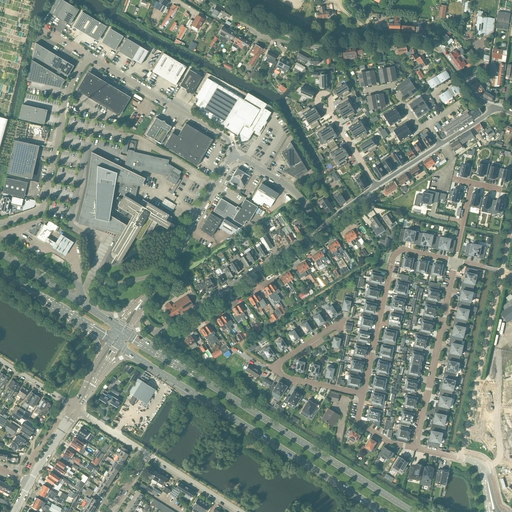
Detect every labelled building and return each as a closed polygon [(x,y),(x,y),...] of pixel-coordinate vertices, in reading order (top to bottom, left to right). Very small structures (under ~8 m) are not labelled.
[(56,16),(65,2),(62,0),(56,0),(50,12),(54,14),(53,14),(56,16)] [(122,11),(126,12),(128,7),(126,6),(128,0),(129,0),(131,1),(131,0),(126,0),(124,5),(122,11)] [(167,1),(166,0),(159,0),(158,3),(155,1),(152,6),(155,8),(155,7),(162,11),(166,14),(168,10),(166,8),(169,2),(167,1)] [(72,6),(65,2),(56,16),(59,18),(60,17),(63,20),(72,6)] [(216,17),(217,15),(219,12),(223,14),(222,15),(224,16),(225,15),(229,17),(231,13),(217,5),(213,13),(212,15),(216,17)] [(72,6),(63,20),(67,22),(70,24),(79,10),(72,6)] [(319,8),(319,12),(316,13),(317,18),(329,17),(328,11),(325,11),(324,7),(319,8)] [(106,27),(89,16),(82,12),(73,27),(98,41),(106,27)] [(478,16),(475,34),(485,36),(485,35),(493,36),(495,19),(482,17),(483,14),(478,14),(478,16)] [(194,22),(190,20),(186,27),(190,29),(192,25),(194,27),(195,27),(197,29),(198,29),(198,28),(199,28),(200,26),(200,25),(204,19),(197,16),(194,22)] [(394,23),(386,23),(383,23),(383,27),(390,28),(390,29),(400,29),(401,19),(394,19),(394,23)] [(418,27),(417,27),(416,32),(423,33),(424,29),(421,28),(422,27),(423,24),(418,23),(418,27)] [(179,39),(186,28),(183,26),(177,37),(179,39)] [(219,32),(218,35),(220,36),(219,39),(223,41),(228,31),(222,27),(219,32)] [(110,29),(102,43),(103,44),(103,43),(109,47),(109,46),(115,50),(117,46),(123,36),(110,29)] [(228,31),(223,41),(225,42),(227,40),(230,42),(231,39),(232,39),(235,35),(228,31)] [(239,47),(244,39),(237,35),(234,40),(235,41),(233,43),(232,46),(237,49),(239,46),(239,47)] [(442,39),(447,43),(449,45),(453,40),(451,38),(451,39),(446,35),(442,39)] [(119,52),(127,57),(140,65),(148,51),(126,38),(120,49),(119,52)] [(239,47),(240,47),(245,50),(246,47),(247,48),(250,43),(244,39),(239,47)] [(33,56),(42,61),(47,52),(42,48),(40,46),(36,43),(33,56)] [(407,51),(406,44),(394,46),(395,49),(397,48),(398,53),(407,51)] [(256,45),(250,53),(253,55),(259,47),(256,45)] [(493,48),(492,58),(495,58),(494,61),(505,62),(507,51),(497,49),(497,47),(495,46),(495,49),(493,48)] [(266,50),(264,48),(263,49),(259,47),(253,55),(248,64),(253,67),(260,57),(263,52),(264,53),(266,50)] [(362,48),(358,48),(356,49),(356,48),(343,49),(345,59),(350,58),(350,59),(351,60),(353,59),(353,58),(357,57),(357,54),(363,53),(362,48)] [(453,51),(449,55),(453,61),(457,57),(460,55),(456,50),(454,48),(452,49),(453,51)] [(275,64),(277,62),(274,61),(277,56),(270,53),(268,51),(266,56),(268,58),(266,61),(273,64),(273,63),(275,64)] [(299,51),(299,52),(297,55),(307,61),(310,57),(299,51)] [(42,61),(48,65),(55,55),(53,53),(53,54),(52,53),(51,54),(47,52),(42,61)] [(160,75),(165,77),(164,79),(167,81),(168,80),(172,82),(172,83),(175,85),(186,67),(163,53),(153,70),(157,73),(156,74),(160,76),(160,75)] [(425,60),(422,56),(422,55),(418,58),(416,54),(410,56),(413,61),(416,60),(419,65),(422,63),(421,63),(425,60)] [(48,65),(55,70),(61,60),(57,58),(58,57),(57,57),(57,56),(55,55),(48,65)] [(460,70),(466,65),(468,69),(474,64),(469,58),(466,60),(466,59),(464,61),(463,60),(460,61),(457,57),(453,61),(457,66),(460,70)] [(281,71),(286,61),(281,58),(276,68),(275,67),(275,68),(274,68),(273,68),(270,74),(272,75),(275,70),(279,72),(280,70),(281,71)] [(63,80),(64,79),(32,60),(27,81),(31,82),(31,81),(45,84),(44,85),(55,87),(56,87),(60,88),(61,86),(63,83),(64,81),(63,80)] [(61,60),(55,70),(66,76),(67,75),(70,70),(72,66),(71,65),(71,64),(67,62),(66,62),(65,62),(61,60)] [(428,65),(425,60),(421,63),(422,63),(419,65),(417,66),(415,67),(413,69),(414,70),(416,69),(417,69),(420,67),(422,69),(428,65)] [(286,61),(281,71),(286,73),(291,63),(286,61)] [(254,72),(260,63),(258,62),(250,74),(249,76),(254,79),(257,74),(254,72)] [(297,63),(295,68),(296,68),(295,71),(300,74),(303,70),(305,67),(301,65),(297,63)] [(504,64),(500,63),(498,79),(493,79),(492,87),(499,88),(499,85),(502,85),(504,64)] [(386,69),(389,82),(393,81),(392,80),(396,80),(394,68),(390,69),(390,68),(386,69)] [(179,86),(186,90),(185,90),(192,94),(202,77),(189,69),(179,86)] [(389,82),(386,69),(383,69),(383,70),(379,71),(381,82),(385,82),(389,82)] [(416,74),(419,80),(424,77),(419,70),(418,70),(418,71),(417,72),(416,71),(414,72),(416,74)] [(446,70),(437,76),(441,83),(450,77),(446,70)] [(119,116),(129,100),(130,97),(88,72),(76,90),(119,116)] [(368,86),(366,72),(362,73),(362,74),(359,75),(361,86),(365,85),(365,86),(368,86)] [(366,72),(368,86),(372,85),(372,84),(376,83),(374,72),(370,72),(366,72)] [(320,79),(319,79),(319,84),(320,84),(320,88),(325,88),(327,88),(327,84),(330,84),(330,80),(330,76),(326,76),(326,75),(320,75),(320,79)] [(432,88),(441,83),(437,76),(428,81),(432,88)] [(402,93),(413,85),(411,82),(410,82),(408,79),(398,86),(401,89),(400,90),(402,93)] [(480,93),(487,88),(489,86),(484,80),(482,81),(479,83),(478,82),(474,86),(480,93)] [(197,107),(195,111),(237,136),(239,144),(247,142),(253,132),(259,136),(265,127),(264,126),(266,122),(265,121),(271,112),(264,109),(262,111),(244,100),(213,81),(213,82),(201,101),(197,107)] [(338,88),(335,90),(337,95),(338,96),(342,94),(343,97),(350,93),(348,90),(349,89),(346,84),(342,86),(341,84),(337,87),(338,88)] [(452,97),(461,91),(457,84),(448,90),(452,97)] [(301,87),(299,93),(303,95),(302,96),(307,98),(307,97),(311,98),(313,94),(313,92),(310,90),(311,88),(308,87),(304,85),(303,88),(301,87)] [(413,85),(402,93),(404,96),(405,95),(407,99),(417,92),(415,89),(415,88),(413,85)] [(483,96),(493,102),(493,101),(492,100),(494,97),(490,94),(493,88),(488,88),(483,96)] [(448,90),(439,96),(441,99),(439,100),(440,102),(443,101),(444,103),(453,97),(452,97),(448,90)] [(378,109),(375,95),(372,96),(372,97),(368,97),(370,109),(374,108),(374,109),(378,109)] [(375,95),(378,109),(381,108),(381,107),(385,106),(383,95),(379,95),(375,95)] [(340,104),(337,107),(338,108),(340,112),(351,105),(348,101),(349,100),(347,97),(339,102),(340,104)] [(414,111),(425,103),(423,100),(423,101),(420,98),(411,104),(413,107),(412,108),(414,111)] [(425,103),(414,111),(416,114),(417,114),(419,117),(429,110),(427,107),(425,103)] [(45,110),(22,104),(19,119),(44,124),(45,120),(44,120),(46,114),(45,114),(46,110),(45,110)] [(351,105),(340,112),(343,117),(344,118),(347,116),(349,118),(355,115),(353,112),(356,110),(353,106),(352,105),(351,105)] [(303,110),(301,111),(304,116),(306,119),(317,113),(314,109),(313,107),(310,109),(308,107),(303,110)] [(384,115),(384,116),(387,121),(388,120),(399,114),(396,109),(395,108),(396,108),(396,107),(392,110),(388,112),(384,114),(384,115)] [(470,113),(469,113),(474,120),(479,116),(481,115),(482,113),(478,107),(475,109),(470,113)] [(467,109),(463,112),(469,122),(474,120),(469,113),(470,113),(468,111),(467,109)] [(463,112),(459,115),(465,125),(469,122),(463,112)] [(317,113),(306,119),(306,120),(309,125),(310,124),(312,127),(318,123),(317,121),(320,118),(319,117),(317,113)] [(399,114),(388,120),(391,125),(391,126),(395,124),(395,123),(399,121),(403,119),(403,118),(402,118),(401,117),(399,114)] [(461,128),(465,125),(459,115),(454,118),(461,128)] [(156,117),(145,134),(153,139),(163,122),(156,117)] [(454,118),(450,121),(456,131),(461,128),(454,118)] [(353,125),(349,127),(350,129),(351,131),(353,133),(364,126),(361,121),(359,122),(358,119),(357,119),(351,123),(353,125)] [(163,122),(153,139),(161,144),(171,127),(166,123),(164,121),(163,122)] [(450,121),(446,123),(452,133),(456,131),(450,121)] [(164,146),(197,166),(213,140),(185,123),(178,136),(172,133),(164,146)] [(398,127),(394,130),(394,131),(398,136),(409,129),(406,125),(405,124),(406,123),(405,123),(402,125),(402,126),(398,128),(398,127)] [(446,123),(441,126),(442,127),(442,128),(447,136),(452,133),(446,123)] [(483,128),(480,123),(474,127),(478,132),(483,128)] [(319,128),(317,130),(322,138),(333,131),(330,127),(329,125),(326,127),(324,125),(319,128)] [(364,126),(353,133),(355,137),(356,139),(360,137),(361,139),(365,137),(368,135),(366,132),(367,132),(364,126)] [(447,136),(442,128),(440,130),(441,131),(440,131),(439,132),(443,139),(447,136)] [(491,128),(486,132),(488,136),(491,139),(493,137),(493,136),(495,135),(494,132),(491,128)] [(398,136),(397,136),(400,142),(402,140),(404,143),(410,139),(409,137),(413,135),(413,134),(412,134),(411,133),(409,129),(398,136)] [(474,137),(470,130),(458,138),(462,144),(468,141),(474,137)] [(322,138),(321,138),(323,142),(324,144),(326,142),(328,145),(334,141),(333,139),(336,137),(335,135),(333,131),(322,138)] [(427,133),(421,137),(423,140),(428,148),(434,144),(428,136),(427,133)] [(373,138),(361,146),(363,150),(364,152),(368,150),(369,152),(378,147),(373,138)] [(416,144),(414,145),(419,153),(424,150),(418,139),(414,141),(416,144)] [(36,161),(37,156),(39,146),(14,140),(11,155),(36,161)] [(458,140),(451,145),(455,151),(462,146),(458,140)] [(287,150),(281,153),(287,163),(282,172),(286,174),(287,173),(296,178),(308,171),(290,142),(286,149),(287,150)] [(332,152),(330,154),(333,159),(345,151),(343,147),(342,146),(338,148),(337,146),(330,149),(332,152)] [(416,156),(411,149),(406,153),(410,159),(416,156)] [(166,173),(168,175),(166,179),(175,185),(180,176),(179,175),(181,172),(175,168),(168,164),(169,160),(134,152),(134,151),(128,150),(124,168),(121,167),(92,152),(87,185),(78,224),(117,233),(115,239),(116,243),(110,254),(111,258),(114,259),(112,263),(113,264),(116,261),(120,263),(135,237),(140,240),(146,230),(151,233),(157,223),(168,229),(170,225),(174,227),(175,225),(171,223),(173,220),(172,216),(143,199),(141,202),(133,198),(140,168),(166,173)] [(345,151),(333,159),(336,164),(338,163),(339,166),(347,162),(345,159),(349,157),(348,156),(345,151)] [(393,154),(390,156),(394,162),(397,161),(398,163),(400,166),(401,165),(405,162),(399,152),(393,155),(393,154)] [(32,179),(36,161),(11,155),(7,173),(29,178),(32,179)] [(386,157),(381,160),(385,166),(384,166),(386,168),(389,173),(393,170),(395,169),(393,166),(391,164),(394,162),(390,156),(387,158),(387,157),(386,157)] [(431,157),(423,162),(428,169),(435,164),(431,157)] [(480,161),(477,175),(482,176),(482,174),(487,175),(488,169),(490,164),(480,161)] [(417,175),(422,172),(420,170),(423,168),(421,164),(418,166),(417,166),(410,171),(414,177),(418,175),(417,175)] [(492,164),(489,178),(490,178),(489,178),(493,179),(494,179),(494,177),(496,177),(499,178),(500,172),(497,171),(498,166),(492,164)] [(373,168),(380,178),(386,175),(382,170),(383,170),(381,168),(379,165),(373,168)] [(460,168),(459,172),(461,172),(460,176),(461,176),(461,177),(464,178),(465,177),(466,175),(467,175),(471,176),(473,167),(463,165),(462,168),(460,168)] [(237,168),(229,181),(242,189),(250,176),(237,168)] [(500,172),(499,178),(502,178),(504,179),(503,181),(508,182),(511,170),(501,168),(500,172)] [(409,180),(405,173),(398,178),(402,185),(406,182),(406,183),(409,181),(409,180)] [(360,174),(354,178),(358,183),(357,183),(359,186),(360,186),(362,190),(366,188),(368,187),(366,184),(360,174)] [(24,198),(27,183),(6,178),(2,193),(24,198)] [(389,185),(384,188),(386,190),(384,191),(386,195),(390,192),(389,191),(390,190),(391,192),(398,187),(397,186),(397,185),(394,181),(389,185)] [(262,183),(259,187),(251,200),(254,201),(253,202),(258,206),(259,204),(262,206),(263,203),(270,207),(279,193),(262,183)] [(451,190),(448,200),(458,202),(461,190),(456,189),(455,191),(454,191),(451,190)] [(417,195),(414,205),(418,206),(420,207),(421,203),(423,203),(429,205),(431,205),(432,201),(437,202),(439,193),(429,191),(428,193),(423,192),(422,196),(417,195)] [(473,193),(470,207),(480,209),(482,197),(479,197),(477,196),(478,194),(477,194),(477,193),(474,193),(473,193)] [(340,206),(341,206),(342,206),(343,205),(343,204),(346,202),(340,195),(335,198),(340,206)] [(485,196),(482,207),(492,209),(494,200),(491,199),(489,199),(490,197),(489,197),(489,196),(486,195),(485,196)] [(1,204),(0,206),(0,211),(7,213),(9,205),(8,205),(10,198),(3,196),(1,204)] [(10,204),(22,206),(24,199),(12,196),(10,204)] [(326,199),(324,200),(323,198),(316,203),(320,208),(323,206),(327,213),(333,209),(326,199)] [(491,213),(495,214),(496,214),(497,210),(501,211),(501,212),(502,211),(502,208),(504,208),(505,204),(503,204),(504,200),(503,200),(504,199),(500,198),(500,199),(499,199),(499,201),(497,201),(494,200),(492,209),(491,213)] [(213,211),(240,227),(241,225),(243,226),(246,221),(248,222),(258,207),(245,199),(239,209),(221,199),(213,211)] [(221,219),(210,213),(200,230),(211,236),(221,219)] [(383,217),(389,226),(395,221),(390,213),(383,217)] [(375,216),(370,220),(372,223),(371,224),(371,226),(375,233),(376,235),(377,235),(384,230),(375,216)] [(230,234),(240,228),(224,219),(219,228),(230,234)] [(56,232),(58,229),(58,228),(59,227),(58,226),(57,227),(51,222),(50,221),(48,223),(47,226),(44,224),(36,237),(45,242),(48,236),(49,236),(53,230),(56,232)] [(303,228),(298,221),(294,224),(295,226),(294,227),(298,234),(302,231),(300,229),(303,228)] [(282,229),(286,236),(290,242),(294,240),(291,234),(293,233),(288,225),(282,229)] [(286,245),(290,242),(286,236),(282,229),(281,229),(275,232),(276,233),(277,236),(279,235),(281,239),(286,245)] [(409,241),(411,230),(406,229),(406,230),(402,230),(399,241),(404,242),(404,240),(409,241)] [(354,233),(353,231),(348,234),(354,243),(356,245),(358,248),(361,246),(357,239),(356,240),(355,238),(357,237),(358,236),(357,235),(359,234),(357,230),(354,233)] [(411,230),(409,241),(413,242),(413,244),(417,245),(420,233),(416,233),(416,232),(411,230)] [(47,242),(51,245),(65,255),(67,251),(74,241),(61,233),(56,241),(50,238),(47,242)] [(420,233),(417,245),(422,245),(422,244),(426,245),(429,234),(424,233),(424,234),(420,233)] [(354,243),(348,234),(344,237),(348,243),(350,241),(352,244),(352,245),(353,246),(356,245),(354,243)] [(429,234),(426,245),(431,246),(430,247),(435,248),(437,237),(433,236),(433,235),(429,234)] [(261,241),(264,245),(264,246),(267,251),(272,248),(269,242),(267,238),(265,236),(260,239),(261,241)] [(437,237),(435,248),(439,249),(440,248),(444,249),(446,238),(441,237),(441,238),(437,237)] [(446,238),(444,249),(448,250),(448,251),(453,252),(455,241),(451,240),(451,239),(446,238)] [(262,244),(259,240),(257,241),(260,245),(256,248),(262,257),(268,253),(262,244)] [(337,241),(332,244),(340,256),(341,257),(345,255),(348,260),(352,257),(347,248),(343,251),(337,241)] [(332,244),(328,247),(330,250),(328,252),(332,258),(337,255),(338,257),(340,256),(332,244)] [(474,255),(477,245),(472,244),(472,245),(467,244),(465,255),(470,256),(470,254),(474,255)] [(245,254),(252,264),(251,263),(253,262),(255,262),(257,261),(257,259),(253,252),(255,250),(251,245),(249,247),(251,250),(245,254)] [(477,245),(474,255),(479,256),(478,258),(483,259),(485,248),(481,247),(481,246),(477,245)] [(368,255),(363,249),(360,251),(364,258),(368,255)] [(321,251),(316,254),(323,264),(325,267),(328,265),(325,262),(328,260),(326,257),(325,258),(321,251)] [(252,264),(245,254),(246,255),(240,258),(237,254),(235,256),(239,261),(241,260),(246,268),(247,267),(248,268),(250,266),(250,265),(252,264)] [(323,264),(316,254),(312,257),(316,264),(318,267),(321,265),(323,264)] [(239,261),(235,256),(232,257),(235,261),(229,264),(235,274),(236,274),(235,274),(237,272),(238,273),(240,271),(240,270),(241,270),(236,263),(239,261)] [(400,262),(400,263),(399,267),(403,267),(402,267),(407,268),(409,258),(405,257),(403,263),(400,262)] [(409,258),(407,268),(411,269),(414,270),(415,265),(412,265),(414,259),(409,258)] [(415,265),(414,270),(414,273),(417,274),(418,271),(421,272),(421,273),(424,261),(419,260),(418,266),(415,265)] [(424,261),(421,273),(426,274),(429,274),(430,269),(427,268),(428,262),(424,261)] [(300,265),(312,281),(314,280),(309,273),(307,269),(309,268),(305,262),(300,265)] [(430,269),(429,274),(432,275),(436,276),(439,264),(434,263),(433,269),(430,269)] [(219,268),(223,274),(225,272),(230,278),(231,278),(233,277),(233,276),(235,274),(229,264),(229,265),(224,269),(222,266),(219,268)] [(444,276),(445,272),(442,271),(443,265),(439,264),(436,276),(436,275),(441,276),(444,276)] [(312,281),(300,265),(296,268),(298,270),(296,272),(300,279),(304,276),(305,277),(308,276),(312,282),(312,281)] [(465,277),(476,280),(477,275),(476,275),(477,270),(466,268),(465,273),(466,273),(465,277)] [(337,269),(333,271),(334,274),(333,275),(335,278),(337,277),(341,275),(337,269)] [(333,280),(327,270),(325,272),(326,274),(327,276),(329,279),(328,279),(330,282),(333,280)] [(377,271),(372,270),(372,273),(371,277),(370,277),(369,277),(381,279),(382,275),(376,274),(377,271)] [(215,276),(221,284),(225,281),(220,273),(217,275),(215,271),(213,272),(215,276)] [(285,275),(291,284),(293,283),(291,280),(293,278),(296,276),(295,273),(291,275),(289,272),(285,275)] [(204,282),(210,291),(213,289),(212,289),(215,287),(212,283),(214,281),(211,275),(208,277),(209,279),(204,282)] [(295,291),(291,284),(285,275),(280,278),(285,284),(286,283),(290,289),(289,289),(292,293),(295,291)] [(368,284),(374,285),(374,282),(380,284),(381,279),(369,277),(369,281),(368,284)] [(476,280),(465,277),(464,282),(463,281),(462,286),(473,288),(474,284),(475,284),(476,280)] [(396,287),(407,289),(408,285),(409,285),(410,282),(403,280),(402,283),(398,282),(398,283),(397,283),(396,287)] [(210,291),(204,282),(199,285),(198,283),(195,285),(199,291),(202,289),(204,294),(207,292),(207,293),(210,291)] [(268,286),(278,300),(279,302),(281,300),(277,293),(278,293),(279,292),(280,291),(279,291),(279,290),(278,289),(277,289),(273,283),(268,286)] [(366,291),(378,294),(379,290),(373,288),(374,285),(368,284),(369,285),(369,287),(368,287),(368,292),(366,291)] [(268,286),(264,288),(268,295),(268,297),(271,300),(272,299),(273,302),(275,301),(276,302),(278,300),(268,286)] [(441,297),(441,293),(440,292),(441,291),(436,290),(437,287),(430,286),(429,289),(430,290),(429,294),(441,297)] [(473,288),(462,286),(461,290),(462,290),(462,295),(472,297),(473,292),(472,292),(473,288)] [(407,289),(396,287),(395,291),(396,291),(396,292),(400,293),(400,296),(407,298),(407,294),(407,289)] [(306,290),(299,295),(301,299),(309,295),(306,290)] [(365,299),(370,300),(371,297),(377,298),(378,294),(366,291),(365,296),(365,299)] [(257,293),(252,296),(260,307),(261,308),(261,309),(263,308),(267,306),(265,303),(262,298),(261,299),(257,293)] [(441,297),(429,294),(428,298),(427,298),(426,302),(433,303),(434,300),(438,301),(439,300),(440,301),(441,297)] [(472,297),(462,295),(461,299),(459,299),(458,303),(469,306),(470,302),(471,302),(472,297)] [(180,313),(193,305),(193,304),(187,296),(171,306),(170,303),(166,306),(167,308),(165,310),(171,318),(179,313),(180,313)] [(260,307),(252,296),(248,299),(252,305),(255,304),(257,308),(258,308),(261,311),(262,310),(261,308),(260,307)] [(351,298),(345,296),(344,301),(343,301),(342,304),(343,305),(342,309),(345,310),(344,311),(348,312),(349,305),(351,305),(351,303),(350,303),(351,298)] [(407,298),(400,296),(399,299),(394,298),(394,299),(393,299),(392,303),(404,305),(405,301),(406,301),(407,298)] [(364,306),(375,309),(376,304),(370,303),(370,300),(365,299),(366,299),(365,302),(364,306)] [(511,299),(502,307),(505,310),(500,313),(507,323),(511,319),(511,299)] [(433,303),(426,302),(425,305),(426,306),(425,310),(424,309),(424,310),(437,312),(438,308),(437,308),(437,307),(433,306),(433,303)] [(236,306),(243,317),(246,316),(243,311),(245,310),(241,303),(238,305),(237,305),(236,306)] [(331,306),(326,309),(331,317),(336,314),(337,315),(340,313),(333,303),(330,305),(331,306)] [(404,305),(392,303),(391,307),(392,307),(392,308),(397,309),(396,312),(403,313),(404,310),(403,310),(404,305)] [(469,306),(458,303),(457,308),(459,308),(458,312),(468,315),(470,310),(469,310),(469,306)] [(243,317),(236,306),(235,306),(234,307),(234,308),(232,309),(236,315),(234,317),(237,322),(242,319),(243,321),(245,320),(243,317)] [(274,311),(278,317),(285,312),(281,306),(274,311)] [(363,314),(367,315),(368,312),(374,313),(375,309),(364,306),(363,311),(363,314)] [(437,312),(424,310),(423,315),(423,318),(430,319),(430,316),(435,317),(435,316),(436,316),(437,312)] [(318,313),(313,317),(318,325),(323,322),(324,323),(327,321),(321,311),(318,313)] [(403,313),(396,312),(396,315),(391,314),(391,315),(390,315),(389,319),(401,321),(402,317),(403,317),(403,313)] [(468,315),(458,312),(457,317),(455,317),(454,321),(466,323),(466,319),(467,320),(468,315)] [(220,317),(228,328),(230,331),(232,330),(230,326),(233,324),(230,319),(229,320),(225,314),(223,315),(222,315),(221,316),(221,317),(220,317)] [(361,321),(372,323),(373,319),(367,318),(367,315),(363,314),(362,317),(361,321)] [(216,320),(223,331),(228,328),(220,317),(219,317),(218,318),(216,320)] [(430,319),(423,318),(422,321),(423,321),(422,326),(434,328),(435,324),(434,324),(434,323),(429,322),(430,319)] [(401,321),(389,319),(388,323),(389,323),(389,324),(393,325),(393,327),(391,327),(400,329),(401,326),(400,325),(401,321)] [(305,321),(300,325),(306,334),(311,330),(312,331),(314,329),(308,320),(305,321)] [(360,328),(364,329),(365,326),(371,328),(372,323),(361,321),(360,325),(360,328)] [(466,323),(454,321),(453,325),(455,326),(454,330),(465,332),(466,328),(465,327),(466,323)] [(253,326),(257,332),(262,328),(258,322),(253,326)] [(205,327),(215,343),(218,341),(216,337),(215,337),(214,335),(215,334),(213,330),(209,324),(207,325),(206,325),(205,326),(205,327)] [(416,333),(426,335),(427,332),(432,333),(432,332),(433,332),(434,328),(422,326),(421,330),(420,330),(419,333),(416,333)] [(215,343),(205,327),(204,327),(202,328),(202,329),(200,330),(204,336),(206,339),(207,339),(212,345),(215,343)] [(400,329),(391,327),(391,330),(386,329),(386,330),(385,330),(384,334),(396,337),(397,332),(398,332),(398,329),(400,329)] [(293,330),(287,333),(293,342),(298,338),(299,340),(302,338),(296,328),(293,330)] [(364,329),(360,328),(359,331),(358,336),(369,338),(370,334),(363,332),(364,329)] [(465,332),(454,330),(453,334),(452,334),(451,338),(462,341),(463,337),(464,337),(465,332)] [(236,335),(241,342),(246,338),(242,332),(236,335)] [(426,335),(416,333),(416,336),(417,337),(416,341),(427,343),(428,339),(427,339),(427,338),(423,337),(423,334),(426,335)] [(396,337),(384,334),(383,338),(384,338),(384,339),(388,340),(388,343),(395,345),(396,341),(395,341),(396,337)] [(188,343),(190,346),(195,343),(191,336),(189,337),(186,338),(186,339),(185,340),(187,343),(188,343)] [(289,346),(283,336),(280,338),(280,337),(274,341),(275,343),(276,343),(278,345),(275,347),(278,352),(281,350),(286,347),(287,348),(289,346)] [(368,342),(369,338),(358,336),(357,340),(356,343),(361,344),(362,341),(368,342)] [(340,339),(334,337),(332,347),(337,348),(337,349),(341,349),(343,338),(340,337),(340,339)] [(462,341),(451,338),(450,343),(452,343),(451,348),(462,350),(463,345),(461,345),(462,341)] [(413,349),(420,350),(421,347),(425,348),(425,347),(426,347),(427,343),(416,341),(415,345),(414,345),(413,349)] [(354,350),(365,353),(366,348),(360,347),(361,344),(356,343),(356,346),(355,350),(354,350)] [(395,345),(388,343),(387,346),(383,345),(382,346),(381,346),(381,350),(392,352),(393,348),(394,348),(395,345)] [(204,344),(199,347),(202,352),(207,349),(204,344)] [(268,346),(262,350),(265,354),(263,356),(265,360),(268,358),(273,355),(274,356),(277,354),(270,344),(268,346)] [(462,350),(451,348),(451,352),(449,352),(448,356),(459,359),(460,355),(461,355),(462,350)] [(216,352),(212,355),(215,358),(221,354),(218,349),(215,351),(216,352)] [(420,350),(413,349),(412,352),(413,352),(412,357),(411,356),(411,357),(424,359),(425,355),(424,355),(424,354),(419,353),(420,350)] [(352,357),(358,359),(358,356),(365,357),(365,353),(354,350),(353,355),(352,357)] [(392,352),(381,350),(380,354),(381,354),(380,355),(385,356),(384,359),(392,361),(392,357),(391,357),(392,352)] [(229,360),(226,365),(231,368),(232,367),(235,369),(236,367),(241,370),(245,362),(241,360),(242,358),(236,354),(235,354),(231,361),(229,360)] [(448,365),(458,368),(459,363),(458,363),(459,359),(448,356),(447,361),(449,361),(448,365)] [(358,359),(352,357),(351,360),(350,365),(362,367),(363,363),(357,362),(358,359)] [(411,357),(410,362),(421,365),(422,363),(423,364),(424,359),(411,357)] [(392,361),(384,359),(384,362),(379,361),(379,362),(378,362),(377,366),(389,368),(390,364),(391,364),(392,361)] [(298,360),(296,370),(302,372),(301,373),(305,374),(307,362),(304,362),(304,361),(298,360)] [(421,365),(410,362),(410,363),(411,363),(410,368),(421,371),(422,367),(421,366),(421,365)] [(319,365),(313,363),(310,373),(316,375),(316,376),(320,377),(322,365),(319,365)] [(261,372),(249,364),(245,371),(257,378),(261,372)] [(334,368),(333,368),(333,366),(333,365),(329,364),(328,365),(327,366),(325,377),(331,378),(331,379),(334,380),(337,369),(334,368)] [(349,372),(355,373),(355,370),(361,372),(362,367),(350,365),(349,369),(350,369),(349,372)] [(458,368),(448,365),(447,370),(445,370),(444,374),(456,376),(456,372),(457,373),(458,368)] [(389,368),(377,366),(376,370),(377,370),(377,371),(382,372),(381,375),(388,376),(389,373),(388,373),(389,368)] [(421,371),(410,368),(409,373),(408,373),(407,376),(414,378),(415,375),(419,376),(420,375),(421,375),(421,371)] [(137,369),(130,381),(134,384),(142,372),(137,369)] [(355,373),(349,372),(348,375),(347,379),(359,382),(360,378),(354,376),(355,373)] [(259,380),(256,384),(260,387),(262,385),(267,389),(270,384),(267,382),(270,378),(264,373),(259,380)] [(456,376),(444,374),(443,378),(445,379),(444,383),(455,385),(456,381),(455,380),(456,376)] [(0,381),(0,387),(2,383),(5,385),(9,378),(5,375),(0,382),(0,381)] [(388,376),(381,375),(380,378),(376,377),(376,378),(375,378),(374,382),(385,384),(386,380),(387,380),(388,376)] [(414,378),(407,376),(406,379),(405,384),(418,387),(419,383),(418,383),(418,382),(413,381),(414,378)] [(12,379),(7,387),(9,387),(7,390),(8,390),(7,392),(6,392),(4,396),(6,398),(9,393),(16,382),(12,379)] [(129,402),(133,405),(138,398),(143,401),(141,404),(145,407),(155,390),(142,382),(137,379),(129,392),(133,395),(129,402)] [(359,382),(347,379),(347,380),(348,380),(347,384),(348,384),(347,387),(351,388),(352,385),(358,386),(359,382)] [(269,390),(280,397),(287,386),(278,381),(276,386),(273,384),(269,390)] [(20,385),(16,382),(9,393),(11,395),(14,391),(16,392),(20,385)] [(385,384),(374,382),(373,386),(374,386),(374,387),(378,388),(378,391),(386,392),(385,392),(385,389),(384,388),(385,384)] [(455,385),(444,383),(443,387),(441,387),(440,392),(452,394),(453,390),(454,390),(455,385)] [(418,387),(405,384),(406,384),(405,389),(404,388),(404,392),(414,394),(411,393),(411,391),(416,392),(416,391),(417,391),(418,387)] [(28,390),(22,386),(17,395),(21,397),(19,400),(21,402),(23,399),(23,398),(28,390)] [(104,391),(103,393),(99,399),(106,403),(109,398),(112,399),(110,403),(117,407),(120,401),(121,402),(122,399),(119,398),(118,398),(117,399),(114,397),(113,397),(107,393),(104,391)] [(295,406),(301,396),(302,396),(293,391),(289,397),(287,396),(283,402),(286,404),(287,401),(295,406)] [(386,392),(378,391),(379,391),(378,394),(374,393),(374,394),(373,394),(372,398),(385,400),(386,395),(385,395),(386,392)] [(25,402),(28,404),(29,404),(30,402),(31,402),(35,394),(31,392),(25,402)] [(330,392),(328,400),(337,402),(339,394),(330,392)] [(406,401),(417,403),(418,399),(417,399),(418,398),(413,397),(414,394),(404,392),(403,392),(406,393),(406,396),(407,396),(406,401)] [(452,394),(440,392),(440,396),(441,396),(440,401),(451,403),(452,398),(451,398),(452,394)] [(40,397),(35,394),(31,402),(30,402),(29,404),(34,407),(36,404),(40,397)] [(382,405),(383,404),(383,400),(384,401),(385,400),(372,398),(371,402),(372,402),(372,403),(376,404),(376,407),(383,408),(383,405),(382,405)] [(42,399),(36,409),(34,412),(34,413),(37,415),(38,414),(39,414),(42,409),(44,405),(47,402),(42,399)] [(312,420),(317,411),(314,409),(316,405),(308,400),(302,410),(310,415),(308,417),(312,420)] [(403,408),(410,410),(411,407),(415,408),(416,407),(417,407),(417,403),(406,401),(405,405),(404,405),(403,408)] [(450,408),(451,403),(440,401),(439,405),(436,404),(435,409),(447,411),(447,407),(450,408)] [(41,415),(42,414),(44,415),(45,415),(47,411),(51,405),(47,402),(44,405),(42,409),(39,414),(37,418),(39,419),(42,415),(41,415)] [(370,409),(370,410),(369,410),(368,414),(381,416),(380,416),(381,412),(382,412),(383,408),(376,407),(375,410),(370,409)] [(327,422),(329,423),(329,424),(333,426),(339,415),(328,408),(322,419),(326,422),(327,422)] [(410,410),(403,408),(402,412),(403,412),(402,417),(414,419),(415,415),(414,415),(414,414),(410,413),(410,410)] [(446,415),(447,411),(435,409),(434,413),(436,414),(435,418),(446,420),(447,415),(446,415)] [(25,420),(27,421),(29,418),(29,417),(25,414),(25,413),(24,412),(21,418),(25,420)] [(368,414),(367,418),(368,418),(368,419),(373,420),(372,422),(379,426),(380,421),(381,416),(368,414)] [(414,419),(402,417),(401,421),(400,421),(400,424),(407,426),(407,423),(412,424),(412,423),(413,423),(414,419)] [(494,428),(483,436),(506,467),(511,463),(511,462),(511,422),(508,417),(497,425),(502,431),(507,428),(511,434),(511,454),(509,457),(494,437),(498,434),(494,428)] [(445,425),(446,420),(435,418),(434,422),(432,422),(432,426),(443,429),(444,425),(445,425)] [(6,425),(15,432),(18,428),(11,423),(12,421),(10,419),(6,425)] [(34,430),(23,422),(21,426),(22,427),(25,429),(25,430),(31,434),(34,430)] [(407,426),(400,424),(399,427),(398,432),(411,435),(411,431),(410,431),(411,430),(406,429),(407,426)] [(15,432),(6,425),(3,429),(12,436),(15,432)] [(432,431),(431,436),(442,438),(443,433),(442,433),(443,429),(432,426),(431,431),(432,431)] [(28,439),(31,434),(25,430),(25,429),(22,427),(20,431),(23,433),(22,434),(28,439)] [(77,433),(90,442),(94,436),(82,427),(77,433)] [(357,440),(360,442),(363,436),(360,434),(360,435),(358,434),(355,432),(352,430),(352,431),(351,431),(350,435),(349,436),(350,437),(351,437),(349,439),(354,442),(355,440),(356,440),(357,441),(357,440)] [(411,435),(398,432),(399,433),(398,437),(397,437),(396,440),(403,442),(404,439),(409,440),(409,439),(410,439),(411,435)] [(24,445),(27,441),(20,437),(18,435),(17,437),(15,436),(13,439),(14,440),(17,442),(17,441),(24,445)] [(430,440),(429,440),(428,444),(439,447),(440,442),(441,443),(442,438),(431,436),(430,440)] [(75,437),(72,441),(77,445),(84,449),(85,447),(86,445),(87,444),(79,439),(78,440),(75,437)] [(366,447),(371,450),(370,451),(373,453),(379,443),(377,441),(376,442),(371,439),(366,447)] [(11,443),(11,444),(14,446),(12,448),(15,450),(17,448),(17,447),(21,450),(24,445),(17,441),(17,442),(14,440),(12,443),(11,443)] [(77,445),(72,441),(69,445),(83,454),(85,450),(84,449),(77,445)] [(128,454),(127,453),(128,451),(122,447),(118,452),(117,452),(115,454),(118,455),(125,460),(128,454)] [(387,448),(384,447),(381,452),(383,454),(382,456),(385,458),(387,459),(388,457),(391,459),(395,453),(390,450),(387,448)] [(71,457),(74,459),(79,463),(81,460),(76,457),(75,458),(72,455),(74,453),(67,449),(64,452),(71,457)] [(79,463),(74,459),(71,457),(64,452),(61,456),(68,461),(70,459),(78,464),(79,463)] [(118,455),(115,461),(121,465),(125,460),(118,455)] [(399,457),(394,465),(396,466),(399,468),(399,467),(399,468),(399,469),(403,471),(409,461),(405,459),(405,460),(404,459),(401,457),(401,458),(399,457)] [(71,474),(72,475),(75,471),(76,469),(72,466),(69,470),(64,467),(66,465),(59,460),(56,464),(66,471),(71,474)] [(115,461),(111,466),(118,470),(121,465),(115,461)] [(56,464),(54,468),(60,473),(63,475),(65,473),(66,471),(56,464)] [(422,465),(418,464),(416,464),(415,465),(415,467),(413,475),(412,479),(420,481),(423,467),(421,466),(422,465)] [(111,466),(108,471),(115,475),(118,470),(111,466)] [(422,479),(422,480),(431,482),(432,477),(434,477),(435,472),(433,472),(434,469),(432,468),(432,467),(428,466),(427,467),(425,467),(422,480),(422,479)] [(152,479),(156,472),(151,468),(146,475),(152,479)] [(444,470),(442,469),(441,469),(440,470),(438,470),(435,483),(437,483),(441,484),(446,485),(448,478),(449,476),(448,476),(449,471),(444,470)] [(108,471),(105,476),(112,481),(115,475),(108,471)] [(51,472),(48,476),(59,483),(62,479),(51,472)] [(161,475),(156,472),(152,479),(157,482),(161,475)] [(161,475),(157,482),(163,485),(167,478),(161,475)] [(45,480),(52,485),(53,483),(57,486),(59,483),(48,476),(45,480)] [(105,476),(102,482),(108,486),(112,481),(105,476)] [(62,480),(69,486),(78,491),(79,489),(69,483),(70,482),(66,480),(64,478),(62,480)] [(102,482),(98,487),(105,491),(108,486),(102,482)] [(195,492),(179,483),(176,488),(176,487),(176,488),(191,498),(195,492)] [(7,484),(3,492),(9,494),(13,487),(7,484)] [(55,497),(56,495),(57,493),(53,491),(53,492),(49,490),(50,488),(43,485),(41,488),(40,489),(52,495),(55,497)] [(105,491),(98,487),(95,492),(102,497),(105,491)] [(173,488),(169,495),(174,498),(178,491),(173,488)] [(55,497),(52,495),(40,489),(40,490),(38,494),(45,497),(48,499),(48,497),(56,501),(57,498),(55,497)] [(77,494),(71,490),(67,495),(73,499),(77,494)] [(133,496),(140,500),(144,494),(137,490),(133,496)] [(67,495),(62,493),(60,496),(59,499),(64,502),(67,495)] [(133,496),(130,501),(137,505),(140,500),(133,496)] [(89,503),(95,507),(98,502),(92,497),(89,503)] [(34,501),(34,502),(42,506),(49,510),(50,507),(46,505),(46,506),(44,505),(45,503),(43,501),(36,498),(35,501),(34,501)] [(192,507),(200,511),(205,511),(209,505),(198,498),(192,507)] [(92,511),(95,507),(89,503),(86,501),(83,507),(91,511),(92,511)] [(134,510),(137,505),(130,501),(127,506),(134,510)] [(46,511),(47,511),(49,510),(42,506),(34,502),(33,503),(32,507),(38,510),(40,508),(44,510),(46,511)] [(50,507),(49,510),(52,511),(66,511),(67,511),(65,510),(61,509),(53,503),(51,506),(50,507)]
